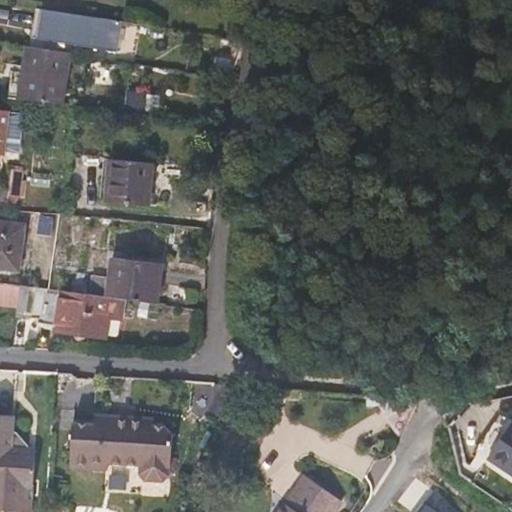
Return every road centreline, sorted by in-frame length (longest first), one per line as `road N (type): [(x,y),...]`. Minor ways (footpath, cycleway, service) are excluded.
road 1 (residential): [(0,356),(208,368),(232,113),(263,0)]
road 2 (track): [(354,378),(208,368)]
road 3 (residential): [(431,384),(411,454),(370,511)]
